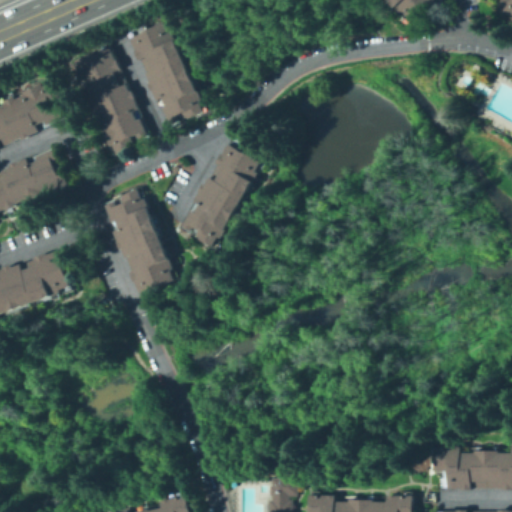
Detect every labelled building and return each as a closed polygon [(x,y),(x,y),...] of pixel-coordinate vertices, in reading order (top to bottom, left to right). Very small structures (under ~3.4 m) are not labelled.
[(405,16),(404,15),(391,0),(445,0),(447,2),(418,26),(408,14),(405,16)] [(511,0),(503,0),(503,14),(511,14),(511,0)] [(170,22),(174,33),(177,31),(208,100),(206,101),(210,111),(195,119),(194,116),(191,118),(189,113),(183,115),(186,120),(176,124),(168,108),(172,106),(168,98),(162,100),(158,91),(157,91),(153,84),(154,82),(155,82),(145,60),(144,60),(140,50),(141,50),(135,38),(151,30),(170,22)] [(115,48),(120,60),(121,59),(126,69),(125,70),(135,92),(136,91),(141,99),(145,109),(139,112),(142,120),(146,118),(154,135),(144,139),(142,135),(137,137),(139,142),(136,143),(138,148),(122,155),(118,145),(115,146),(107,127),(109,126),(105,117),(103,118),(98,107),(100,106),(98,100),(95,102),(94,100),(97,99),(92,89),(90,91),(81,71),(83,70),(79,60),(98,52),(99,56),(115,48)] [(8,101),(18,97),(19,99),(28,94),(28,93),(45,84),(47,86),(48,86),(63,121),(42,130),(43,133),(26,140),(25,137),(0,148),(0,107),(9,103),(8,101)] [(233,143),(249,153),(250,152),(266,161),(260,171),(263,173),(225,238),(223,237),(217,246),(202,238),(203,236),(201,234),(204,230),(198,226),(195,231),(186,226),(196,210),(199,212),(204,204),(198,201),(203,191),(208,184),(209,184),(221,164),(226,154),(233,143)] [(40,157),(57,150),(60,159),(58,160),(61,168),(65,167),(73,186),(63,190),(61,186),(0,212),(0,173),(14,167),(13,166),(23,161),(24,162),(31,159),(33,164),(42,160),(40,157)] [(142,188),(147,199),(149,198),(177,268),(175,270),(179,280),(144,294),(139,282),(137,282),(133,272),(135,272),(125,249),(123,250),(121,242),(116,232),(123,229),(119,221),(116,222),(109,205),(118,201),(120,205),(126,203),(124,199),(126,198),(125,195),(142,188)] [(74,289),(3,317),(1,313),(0,313),(0,270),(14,266),(15,268),(60,250),(74,289)] [(465,452),(479,452),(479,450),(503,450),(503,452),(511,452),(511,489),(507,489),(507,488),(476,488),(476,490),(465,490),(465,488),(453,488),(452,471),(440,471),(440,446),(465,446),(465,452)] [(301,478),(301,496),(293,496),(293,500),(296,500),(295,511),(272,511),(272,500),(275,500),(275,495),(273,495),(273,485),(275,485),(275,478),(301,478)] [(438,502),(429,502),(428,493),(438,493),(438,502)] [(190,494),(194,511),(128,511),(133,511),(140,511),(153,509),(153,510),(166,507),(164,501),(190,494)] [(339,501),(353,501),(353,499),(377,500),(377,501),(390,501),(391,495),(417,495),(416,511),(312,511),(313,495),(339,495),(339,501)]
